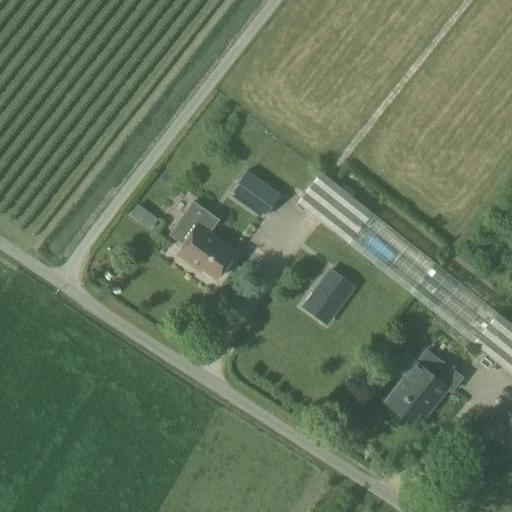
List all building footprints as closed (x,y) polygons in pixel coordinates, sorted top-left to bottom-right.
[(262,219),(280,194),(246,170),(228,195),(262,219)] [(296,203),(411,295),(511,375),(511,325),(320,172),(296,203)] [(132,206),(128,216),(150,225),(154,215),(132,206)] [(216,279),(235,252),(195,225),(175,255),(191,266),(193,263),(216,279)] [(355,288),(329,269),(302,307),(327,326),(355,288)] [(427,411),(446,387),(431,375),(441,362),(425,350),(415,362),(407,356),(396,370),(403,376),(383,401),(409,422),(422,406),(427,411)] [(511,447),(511,416),(497,435),(511,447)]
